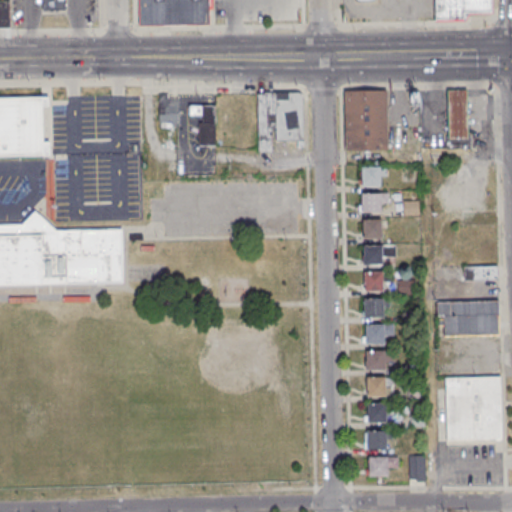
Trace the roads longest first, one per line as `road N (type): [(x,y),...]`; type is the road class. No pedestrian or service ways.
road 1 (residential): [(332,511),(318,0)]
road 2 (residential): [(511,503),(0,511)]
road 3 (secondary): [(320,58),(0,60)]
